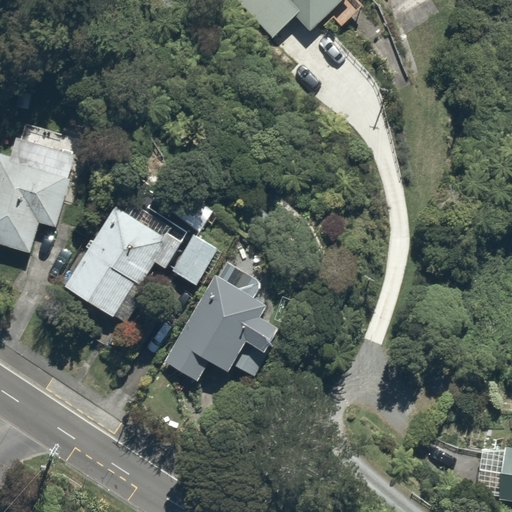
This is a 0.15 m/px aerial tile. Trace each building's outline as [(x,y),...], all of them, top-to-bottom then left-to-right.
[(297,12),(311,26),(318,33),(333,19),(343,29),(365,7),(357,0),(230,0),(270,40),(297,12)] [(0,241),(30,251),(40,221),(59,227),(67,204),(75,207),(87,172),(74,167),(81,147),(30,130),(16,172),(0,166),(0,241)] [(116,202),(66,284),(129,318),(159,262),(200,284),(219,249),(194,235),(211,206),(156,176),(144,198),(133,192),(125,206),(116,202)] [(70,262),(39,241),(18,273),(48,294),(70,262)] [(198,381),(210,362),(229,374),(235,363),(252,373),(283,323),(272,316),(279,305),(255,290),(258,285),(223,264),(163,360),(198,381)] [(511,443),(504,443),(495,497),(511,499),(511,443)]
